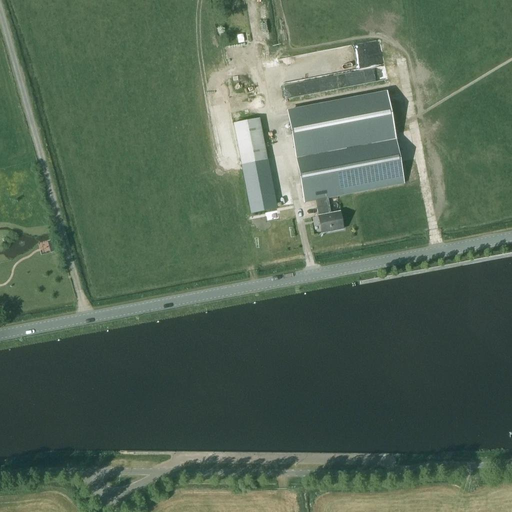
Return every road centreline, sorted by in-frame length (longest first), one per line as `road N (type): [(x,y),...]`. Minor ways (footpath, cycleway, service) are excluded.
road 1 (tertiary): [(0,333),(511,236)]
road 2 (unclassified): [(0,475),(511,464)]
